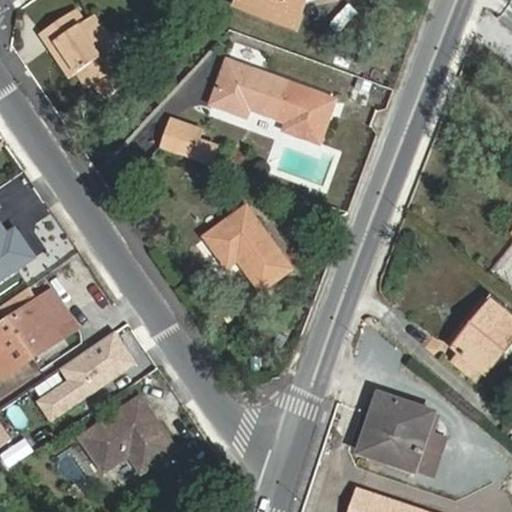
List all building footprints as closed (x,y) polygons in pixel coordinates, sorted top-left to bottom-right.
[(233,0),(232,5),(283,23),(290,0),(233,0)] [(305,0),(290,0),(283,23),(297,27),(305,0)] [(62,39),(82,69),(98,90),(102,96),(142,69),(132,54),(126,57),(96,14),(88,21),(78,9),(44,31),(52,44),(62,39)] [(72,75),(82,69),(62,39),(52,44),(72,75)] [(286,128),(319,140),(332,98),(228,61),(212,102),(247,116),(251,108),(288,121),(286,128)] [(169,129),(198,140),(203,127),(174,115),(169,129)] [(217,147),(198,140),(169,129),(164,143),(212,162),(217,147)] [(161,170),(181,174),(184,156),(163,153),(161,170)] [(238,255),(263,287),(290,268),(244,204),(205,232),(227,263),(238,255)] [(0,206),(0,282),(35,258),(16,230),(8,235),(0,223),(0,207),(1,208),(0,206)] [(85,327),(56,285),(39,297),(67,339),(85,327)] [(67,339),(31,287),(0,307),(0,377),(3,382),(67,339)] [(511,348),(511,311),(492,296),(454,347),(492,375),(511,348)] [(115,328),(62,365),(70,378),(39,399),(52,418),(100,385),(98,382),(104,378),(106,381),(137,360),(115,328)] [(144,389),(84,430),(107,466),(131,449),(145,452),(152,461),(181,441),(144,389)] [(419,473),(421,467),(434,432),(441,411),(379,389),(358,452),(419,473)] [(19,433),(34,425),(20,402),(6,410),(19,433)] [(0,452),(17,441),(0,418),(0,452)] [(28,434),(30,446),(55,441),(53,430),(28,434)] [(434,432),(421,467),(439,474),(451,438),(434,432)]
